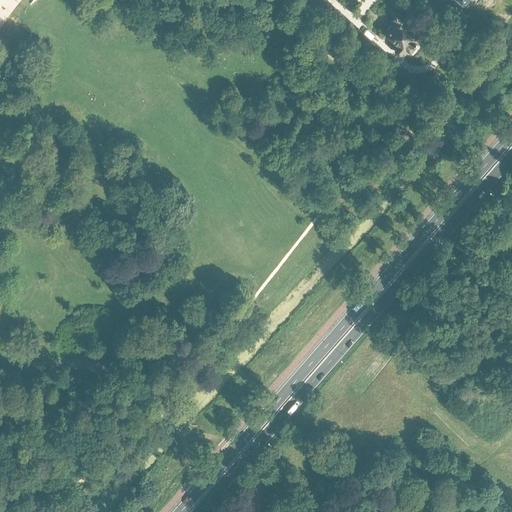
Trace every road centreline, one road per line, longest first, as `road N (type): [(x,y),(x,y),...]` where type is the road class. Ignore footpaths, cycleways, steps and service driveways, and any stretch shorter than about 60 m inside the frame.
road 1 (primary): [(511,133),(178,511)]
road 2 (primary): [(198,511),(511,156)]
road 3 (residential): [(184,430),(89,365),(0,364)]
